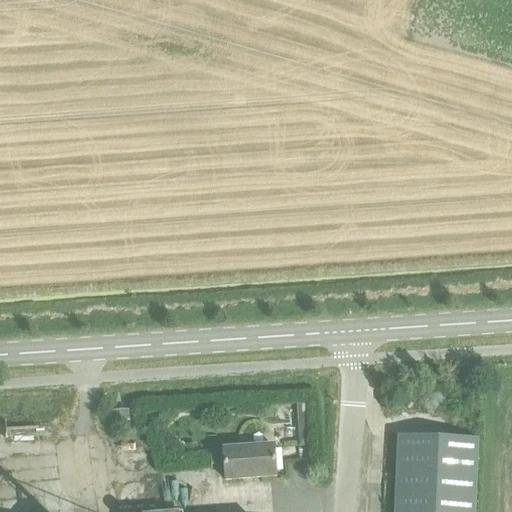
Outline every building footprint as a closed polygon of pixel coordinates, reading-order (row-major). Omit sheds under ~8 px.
[(309,401),(292,401),(292,417),(309,417),(309,401)] [(112,414),(112,423),(127,422),(127,413),(112,414)] [(308,423),(297,424),(297,438),(308,437),(308,423)] [(472,511),(475,437),(395,434),(392,511),(472,511)] [(126,443),(124,473),(155,475),(157,444),(126,443)] [(275,478),(273,447),(209,452),(211,466),(224,465),(225,481),(275,478)] [(286,462),(285,475),(311,478),(312,465),(286,462)]
